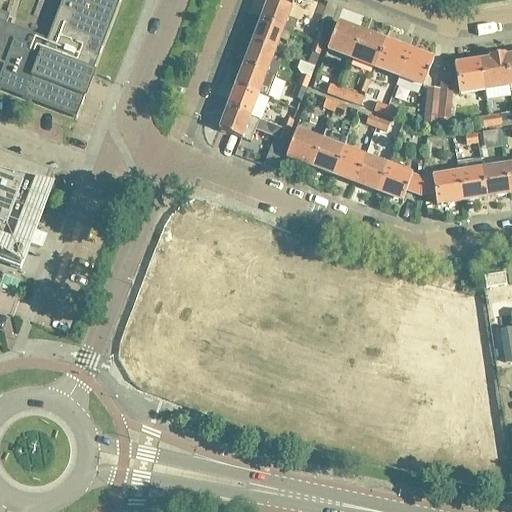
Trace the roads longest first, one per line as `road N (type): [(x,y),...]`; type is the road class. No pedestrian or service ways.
road 1 (unknown): [(265,268),(256,310),(263,326),(468,395),(455,329),(442,316),(309,279)]
road 2 (residential): [(511,231),(415,246),(166,154)]
road 3 (residential): [(81,375),(166,154)]
road 4 (secondary): [(288,492),(84,434)]
road 5 (secondary): [(79,478),(288,492)]
road 6 (residential): [(166,154),(226,0)]
road 7 (residential): [(116,134),(165,0)]
road 8 (residential): [(511,10),(447,20),(393,0)]
